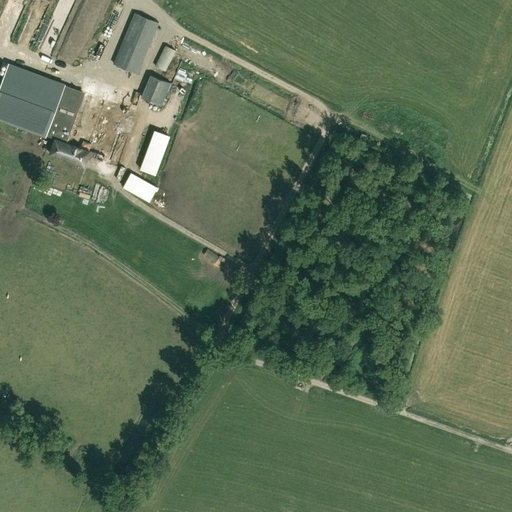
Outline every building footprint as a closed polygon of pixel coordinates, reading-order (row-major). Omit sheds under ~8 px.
[(134,13),(114,63),(138,73),(159,23),(134,13)] [(119,30),(123,18),(117,16),(112,28),(119,30)] [(73,40),(69,59),(77,61),(82,42),(73,40)] [(170,45),(160,67),(171,72),(180,49),(170,45)] [(96,54),(99,59),(108,53),(105,49),(96,54)] [(17,58),(35,62),(36,58),(18,53),(17,58)] [(107,101),(8,64),(0,86),(0,118),(55,139),(50,154),(85,166),(88,155),(116,166),(137,112),(114,103),(95,153),(89,151),(107,101)] [(151,75),(142,97),(161,105),(170,83),(151,75)] [(130,175),(124,186),(149,199),(155,189),(130,175)]
